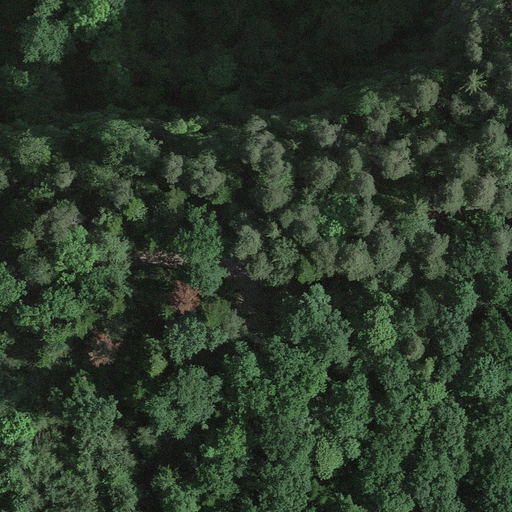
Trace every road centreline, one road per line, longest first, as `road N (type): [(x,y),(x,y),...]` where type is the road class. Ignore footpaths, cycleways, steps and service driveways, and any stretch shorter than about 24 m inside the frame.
road 1 (track): [(0,295),(109,257),(156,255),(206,257),(240,270),(261,290)]
road 2 (track): [(261,290),(369,253),(432,220),(511,217)]
road 3 (track): [(261,290),(129,511)]
road 4 (track): [(0,30),(91,32),(175,0)]
